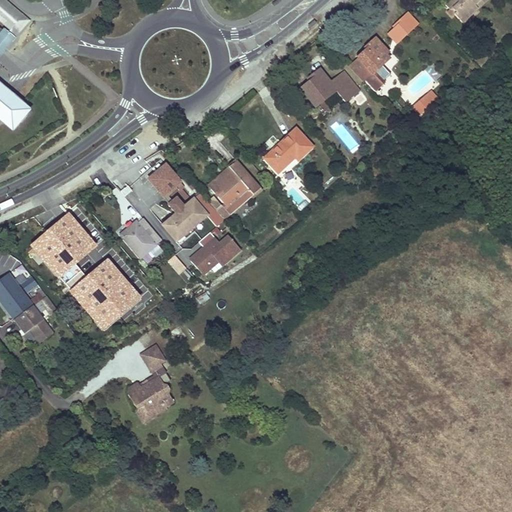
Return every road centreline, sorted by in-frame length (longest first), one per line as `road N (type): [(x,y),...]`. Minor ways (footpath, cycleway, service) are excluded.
road 1 (secondary): [(0,207),(169,107)]
road 2 (secondary): [(134,80),(117,116),(97,133),(0,191)]
road 3 (residential): [(0,335),(60,403),(113,371),(136,370)]
road 4 (secondary): [(217,73),(269,46),(322,0)]
